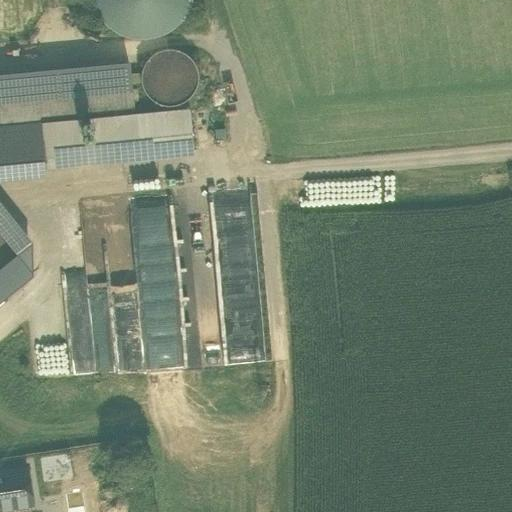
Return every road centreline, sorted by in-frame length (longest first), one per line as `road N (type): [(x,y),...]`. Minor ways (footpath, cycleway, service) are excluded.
road 1 (track): [(511,122),(233,173),(39,192)]
road 2 (track): [(233,173),(274,511)]
